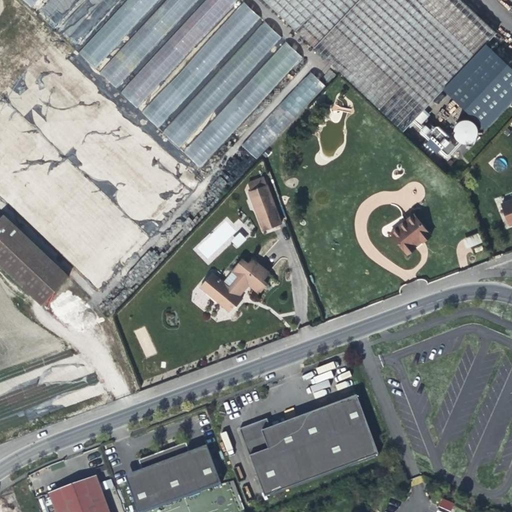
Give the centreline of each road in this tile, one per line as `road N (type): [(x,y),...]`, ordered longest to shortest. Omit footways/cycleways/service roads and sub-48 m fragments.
road 1 (tertiary): [(511,296),(490,287),(455,293),(43,445),(0,469)]
road 2 (unknown): [(309,346),(300,296),(269,229)]
